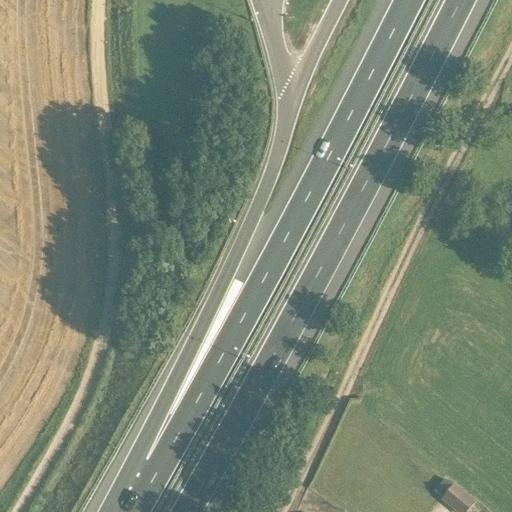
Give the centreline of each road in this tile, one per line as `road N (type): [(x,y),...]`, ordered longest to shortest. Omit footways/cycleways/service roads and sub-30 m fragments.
road 1 (motorway): [(188,511),(300,317),(464,0)]
road 2 (motorway): [(406,0),(156,472)]
road 3 (track): [(99,0),(115,230),(109,319),(72,424),(19,511)]
road 4 (track): [(280,511),(511,41)]
road 5 (motorway): [(289,102),(264,196),(225,277),(156,472)]
